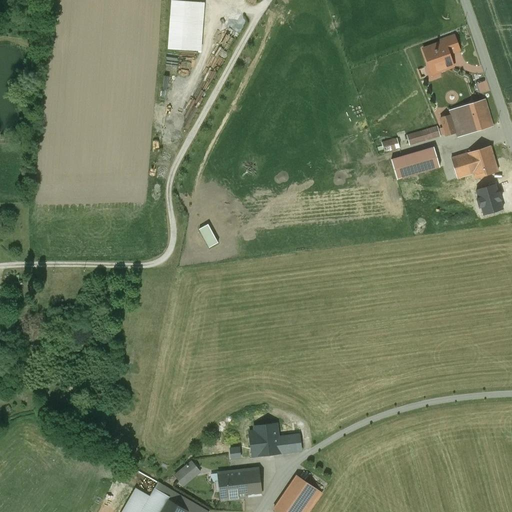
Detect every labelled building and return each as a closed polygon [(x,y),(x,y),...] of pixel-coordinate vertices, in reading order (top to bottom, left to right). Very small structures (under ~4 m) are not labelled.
[(180,0),(168,0),(167,49),(200,51),(202,1),(180,0)] [(453,36),(440,41),(439,41),(439,42),(440,42),(440,43),(423,49),(422,49),(422,50),(423,50),(429,67),(430,67),(434,65),(437,72),(438,72),(452,67),(453,67),(453,66),(452,66),(450,59),(449,55),(448,55),(448,54),(458,51),(459,51),(459,50),(454,37),(454,36),(453,36)] [(484,100),(461,107),(470,134),(492,127),(484,100)] [(461,107),(449,111),(456,133),(457,138),(470,134),(461,107)] [(452,120),(441,123),(446,136),(456,133),(452,120)] [(440,137),(437,127),(406,136),(409,145),(440,137)] [(397,139),(381,143),(384,153),(400,148),(397,139)] [(490,146),(451,159),(457,179),(474,173),(480,194),(502,187),(490,146)] [(434,147),(391,160),(397,180),(440,168),(434,147)] [(207,224),(198,229),(209,248),(218,243),(207,224)] [(278,425),(254,427),(254,432),(257,456),(281,453),(279,438),(278,425)] [(254,432),(228,435),(231,459),(257,456),(254,432)] [(299,436),(279,438),(281,453),(301,451),(299,436)] [(191,463),(175,476),(182,485),(198,471),(191,463)] [(258,469),(217,473),(220,500),(261,495),(258,469)] [(297,476),(274,510),(275,511),(307,511),(321,493),(315,489),(297,476)] [(150,498),(141,511),(160,511),(168,500),(189,511),(193,503),(158,483),(150,498)] [(141,511),(150,498),(136,490),(122,511),(141,511)] [(168,500),(160,511),(188,511),(189,511),(168,500)] [(208,511),(193,503),(189,511),(188,511),(208,511)]
